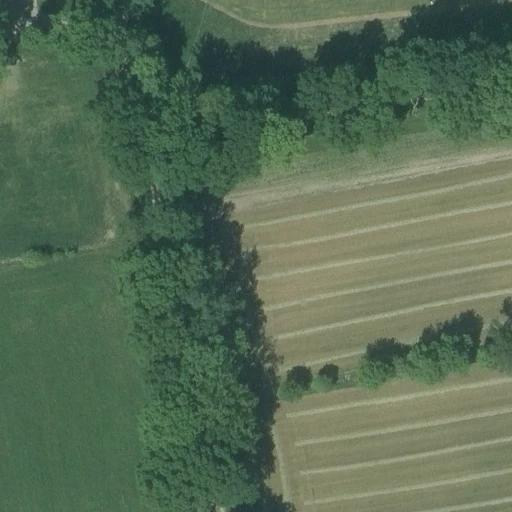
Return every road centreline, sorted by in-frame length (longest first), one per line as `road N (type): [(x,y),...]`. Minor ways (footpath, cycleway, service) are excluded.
road 1 (track): [(217,511),(146,151)]
road 2 (unclassified): [(146,151),(123,37),(104,17),(13,29),(14,0)]
